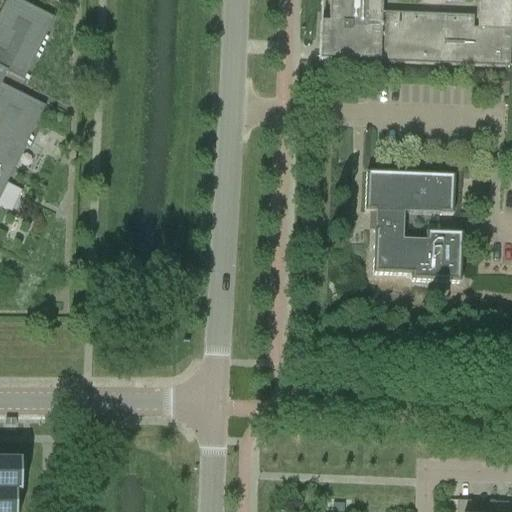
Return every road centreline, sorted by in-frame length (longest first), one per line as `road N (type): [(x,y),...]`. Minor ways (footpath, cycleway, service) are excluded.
road 1 (unclassified): [(214,402),(225,103)]
road 2 (unclassified): [(498,115),(225,103)]
road 3 (tertiary): [(0,401),(214,402)]
